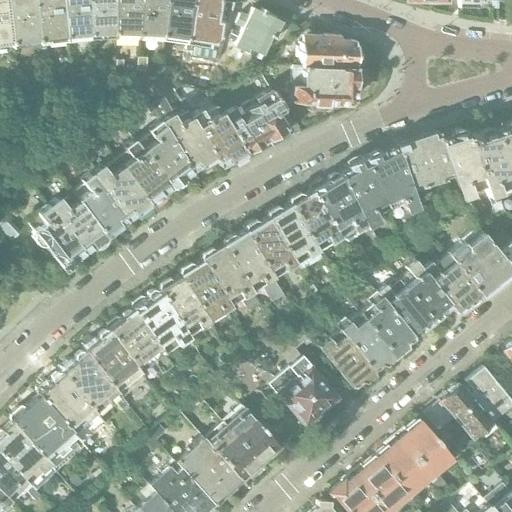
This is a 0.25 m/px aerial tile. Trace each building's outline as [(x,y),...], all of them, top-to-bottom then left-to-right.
[(0,0),(0,45),(14,43),(7,0),(0,0)] [(7,0),(14,43),(40,40),(34,0),(7,0)] [(67,37),(61,0),(34,0),(40,40),(66,37),(67,37)] [(92,35),(88,0),(61,0),(67,37),(92,35)] [(116,34),(114,0),(88,0),(92,35),(113,34),(116,34)] [(138,34),(139,34),(139,0),(114,0),(116,34),(138,34)] [(162,36),(165,0),(139,0),(139,34),(162,36)] [(165,0),(162,36),(185,39),(192,0),(165,0)] [(192,0),(185,39),(183,49),(189,51),(188,56),(215,62),(234,2),(223,0),(192,0)] [(457,0),(457,8),(478,8),(478,0),(457,0)] [(276,38),(281,25),(283,26),(283,25),(277,22),(278,21),(273,19),(274,17),(266,13),(265,15),(262,13),(263,10),(261,9),(259,12),(251,8),(246,18),(238,14),(233,24),(240,27),(238,32),(232,30),(227,42),(232,44),(231,46),(244,52),(245,48),(259,55),(266,38),(271,40),(272,38),(276,40),(277,39),(276,38)] [(299,65),(328,66),(328,63),(353,64),(354,45),(352,45),(352,41),(337,40),(338,35),(322,35),(321,44),(298,43),(298,46),(295,46),(294,54),(297,54),(297,60),(300,60),(299,65)] [(145,71),(146,58),(137,57),(136,70),(145,71)] [(328,66),(299,65),(291,64),(291,75),(291,83),(286,83),(285,93),(290,93),(290,102),(304,102),(304,105),(324,105),(324,103),(347,104),(351,100),(351,87),(354,86),(356,83),(357,79),(357,74),(355,70),(352,69),(352,68),(328,67),(328,66)] [(130,79),(126,69),(113,75),(117,84),(130,79)] [(27,83),(26,78),(23,75),(16,76),(19,88),(25,87),(27,83)] [(220,113),(242,152),(265,139),(268,144),(283,134),(280,129),(283,128),(275,115),(278,113),(277,110),(284,106),(278,96),(276,98),(270,86),(252,97),(254,101),(239,110),(235,104),(220,113)] [(214,161),(188,115),(185,110),(184,111),(184,110),(174,116),(163,97),(150,104),(159,119),(157,120),(189,170),(196,165),(197,167),(202,168),(214,161)] [(245,156),(242,152),(220,113),(215,105),(202,113),(199,109),(188,115),(214,161),(218,166),(226,161),(226,162),(232,164),(245,156)] [(189,170),(157,120),(145,129),(147,133),(135,142),(167,187),(168,188),(173,189),(182,182),(183,177),(182,175),(189,170)] [(511,120),(504,123),(502,128),(493,131),(510,186),(511,190),(511,120)] [(127,129),(123,122),(117,126),(122,133),(127,129)] [(482,186),(466,135),(464,131),(459,128),(449,131),(446,136),(438,139),(451,179),(458,199),(459,198),(463,197),(470,195),(469,189),(482,186)] [(510,186),(493,131),(488,128),(466,135),(482,186),(492,213),(497,210),(502,211),(499,201),(494,202),(491,195),(499,193),(498,189),(510,186)] [(451,179),(438,139),(435,131),(415,138),(430,182),(439,179),(440,182),(451,179)] [(167,187),(135,142),(132,138),(121,146),(123,150),(113,158),(147,206),(149,205),(152,205),(156,203),(159,200),(161,196),(163,195),(160,192),(167,187)] [(430,182),(415,138),(394,145),(410,192),(419,189),(418,186),(430,182)] [(413,204),(410,192),(394,145),(392,145),(392,146),(379,153),(378,150),(362,158),(387,209),(399,204),(403,211),(414,206),(413,204)] [(147,206),(113,158),(102,167),(99,163),(93,167),(85,156),(83,157),(80,152),(76,154),(81,162),(126,222),(147,206)] [(374,215),(387,209),(362,158),(361,157),(359,157),(343,165),(345,168),(337,172),(364,226),(376,220),(374,215)] [(107,236),(126,222),(81,162),(77,165),(84,174),(78,178),(81,183),(71,190),(107,236)] [(364,226),(337,172),(324,180),(318,178),(309,184),(308,188),(338,237),(361,224),(363,227),(364,226)] [(337,238),(338,237),(308,188),(307,189),(308,190),(301,195),(300,194),(295,192),(286,198),(286,203),(285,203),(286,204),(285,205),(315,249),(336,236),(337,238)] [(107,236),(71,190),(58,199),(56,195),(47,202),(84,250),(88,246),(90,250),(92,249),(94,248),(98,246),(101,243),(104,239),(105,238),(107,236)] [(84,250),(47,202),(34,212),(35,213),(24,221),(32,232),(30,238),(36,245),(42,245),(57,266),(63,266),(75,258),(74,257),(84,250)] [(477,213),(469,203),(465,206),(473,216),(477,213)] [(417,214),(432,209),(430,204),(423,207),(423,206),(415,208),(417,214)] [(315,249),(285,205),(279,208),(278,207),(273,206),(264,211),(263,216),(264,217),(282,249),(284,249),(293,263),(315,249)] [(270,276),(293,263),(284,249),(282,249),(264,217),(257,222),(256,221),(251,219),(242,225),(241,230),(252,249),(253,249),(270,276)] [(444,258),(474,296),(477,294),(477,295),(492,283),(492,282),(493,282),(498,283),(508,275),(508,270),(511,267),(511,240),(511,239),(510,240),(502,231),(488,242),(474,225),(457,238),(462,244),(444,258)] [(375,238),(370,228),(366,230),(371,240),(375,238)] [(282,295),(270,276),(253,249),(252,249),(241,230),(234,235),(229,233),(220,239),(219,242),(223,249),(248,290),(259,283),(262,287),(262,288),(271,302),(282,295)] [(257,304),(248,290),(223,249),(219,242),(219,243),(220,245),(212,249),(207,247),(198,253),(197,258),(198,260),(227,304),(238,296),(246,310),(257,304)] [(352,259),(343,245),(338,248),(347,262),(352,259)] [(379,255),(376,249),(374,246),(370,249),(369,250),(373,258),(377,255),(379,255)] [(474,296),(444,258),(442,259),(440,257),(430,264),(427,261),(418,268),(447,304),(454,312),(461,307),(466,307),(476,299),(474,296)] [(227,304),(198,260),(191,264),(186,262),(177,268),(176,273),(177,275),(206,319),(227,305),(227,304)] [(447,304),(418,268),(412,261),(404,268),(406,271),(395,280),(431,323),(440,315),(441,310),(447,304)] [(356,267),(362,274),(361,276),(364,280),(369,275),(361,264),(356,267)] [(362,274),(356,267),(351,271),(357,278),(361,276),(362,274)] [(67,279),(62,271),(54,277),(59,284),(67,279)] [(207,320),(206,319),(177,275),(170,279),(165,277),(156,283),(155,288),(185,333),(207,320)] [(421,330),(431,323),(395,280),(385,288),(382,285),(373,292),(408,336),(416,330),(421,330)] [(321,293),(315,283),(308,286),(314,297),(321,293)] [(186,336),(185,333),(155,288),(143,297),(138,296),(129,302),(128,307),(129,309),(162,352),(174,343),(175,345),(186,336)] [(408,336),(373,292),(373,291),(365,298),(369,302),(356,312),(391,355),(402,346),(401,342),(408,336)] [(162,352),(129,309),(118,317),(113,316),(104,323),(104,328),(105,329),(138,370),(151,360),(162,374),(172,366),(162,352)] [(380,364),(391,355),(356,312),(345,321),(341,316),(331,325),(335,329),(368,369),(376,363),(380,364)] [(334,397),(307,364),(306,364),(298,355),(293,349),(309,337),(291,316),(261,340),(265,346),(274,347),(288,364),(265,383),(274,394),(277,398),(275,402),(279,407),(284,406),(301,426),(304,423),(309,425),(315,420),(314,415),(334,397)] [(154,391),(138,370),(105,329),(95,337),(89,337),(80,344),(80,349),(115,390),(133,375),(138,381),(136,382),(148,396),(154,391)] [(369,373),(368,369),(335,329),(325,337),(322,333),(311,342),(348,386),(355,379),(360,381),(369,373)] [(511,339),(511,340),(506,343),(503,347),(499,349),(501,351),(500,356),(509,367),(511,367),(511,339)] [(116,391),(115,390),(81,350),(71,358),(66,358),(57,365),(57,370),(58,371),(93,411),(110,396),(115,401),(114,402),(121,409),(126,405),(115,391),(116,391)] [(453,383),(486,423),(490,420),(489,418),(507,403),(488,380),(490,378),(480,365),(462,380),(464,383),(461,385),(458,383),(456,384),(453,383)] [(93,411),(58,371),(48,380),(43,379),(34,387),(34,392),(36,394),(71,432),(83,421),(101,440),(111,432),(93,411)] [(223,387),(214,378),(208,384),(216,393),(223,387)] [(467,438),(486,423),(453,383),(445,390),(446,393),(440,398),(441,400),(438,402),(451,419),(467,438)] [(8,420),(55,470),(83,445),(71,432),(36,394),(21,407),(16,406),(7,414),(7,419),(8,420)] [(451,419),(438,402),(437,400),(422,413),(436,430),(451,419)] [(220,421),(257,463),(259,461),(259,462),(270,453),(268,451),(275,445),(239,404),(220,421)] [(394,439),(427,477),(449,459),(414,417),(401,428),(403,431),(394,439)] [(0,457),(24,483),(26,482),(33,490),(54,470),(54,471),(55,470),(8,420),(0,427),(0,457)] [(257,463),(220,421),(202,437),(237,478),(243,472),(245,475),(256,465),(255,464),(257,463)] [(149,433),(155,440),(164,431),(158,425),(149,433)] [(158,444),(155,440),(149,433),(142,439),(152,450),(158,444)] [(237,478),(202,437),(201,436),(173,461),(210,505),(216,500),(220,500),(222,495),(224,493),(229,492),(230,488),(239,480),(237,478)] [(427,477),(394,439),(385,446),(382,443),(370,454),(405,495),(427,477)] [(381,511),(385,511),(405,495),(370,454),(357,464),(360,467),(350,475),(381,511)] [(210,505),(173,461),(169,456),(155,469),(158,472),(146,483),(152,490),(172,511),(206,511),(205,510),(210,505)] [(24,483),(0,457),(0,490),(8,498),(17,490),(20,493),(25,489),(27,492),(27,493),(34,500),(38,495),(33,490),(26,482),(24,483)] [(123,478),(114,468),(106,476),(115,486),(123,478)] [(82,482),(72,471),(63,480),(72,490),(82,482)] [(381,511),(350,475),(341,483),(339,480),(326,491),(343,511),(381,511)] [(447,487),(438,476),(431,482),(441,493),(447,487)] [(511,511),(511,493),(509,490),(507,491),(500,483),(481,498),(485,502),(484,503),(491,511),(511,511)] [(8,498),(0,490),(0,509),(1,510),(7,502),(13,507),(15,505),(8,498)] [(172,511),(152,490),(133,507),(137,511),(172,511)] [(69,509),(72,511),(79,511),(85,506),(79,499),(74,504),(69,509)] [(336,511),(331,506),(329,503),(325,507),(318,500),(304,511),(336,511)] [(491,511),(484,503),(472,511),(466,511),(464,509),(461,511),(454,511),(444,500),(438,506),(442,511),(491,511)]
